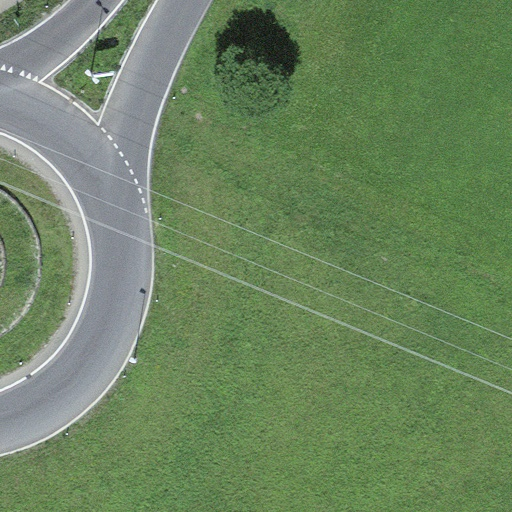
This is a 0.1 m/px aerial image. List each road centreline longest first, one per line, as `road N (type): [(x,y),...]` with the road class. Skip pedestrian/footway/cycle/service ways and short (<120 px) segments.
road 1 (primary): [(0,426),(32,417),(80,383),(114,334),(128,288),(129,240),(116,194),(91,153),(55,121)]
road 2 (primary): [(144,0),(55,121)]
